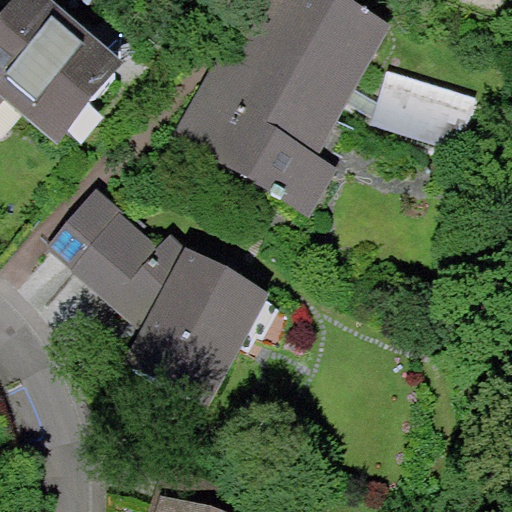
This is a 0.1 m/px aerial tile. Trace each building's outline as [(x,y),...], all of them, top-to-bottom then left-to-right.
[(293,151),(312,120),(326,129),(341,103),(375,123),(372,131),(456,157),(473,103),(389,77),(379,108),(349,90),(381,34),(323,0),(283,0),(231,90),(213,79),(177,142),(200,155),(304,216),(330,173),(293,151)] [(0,100),(4,95),(62,144),(114,83),(26,8),(0,38),(0,100)] [(94,200),(51,249),(76,272),(120,222),(94,200)] [(135,239),(143,230),(127,215),(120,223),(120,222),(76,272),(118,308),(132,292),(163,318),(133,373),(154,385),(201,411),(260,303),(191,266),(168,245),(156,258),(135,239)] [(223,511),(229,495),(167,476),(155,511),(223,511)]
